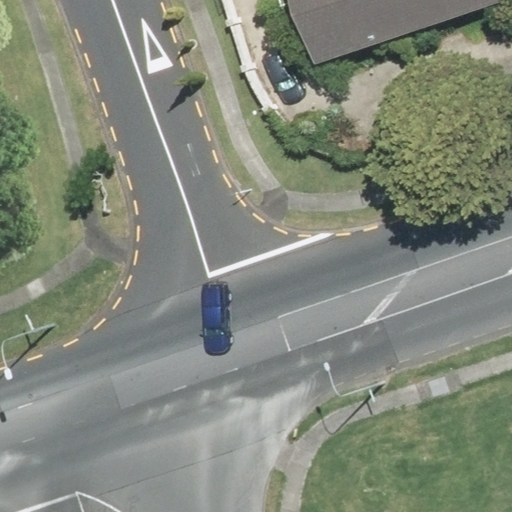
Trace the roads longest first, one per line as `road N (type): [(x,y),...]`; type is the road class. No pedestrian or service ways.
road 1 (residential): [(242,357),(115,0)]
road 2 (secondary): [(242,357),(511,264)]
road 3 (secondary): [(11,428),(175,380)]
road 4 (tertiary): [(175,380),(218,511)]
